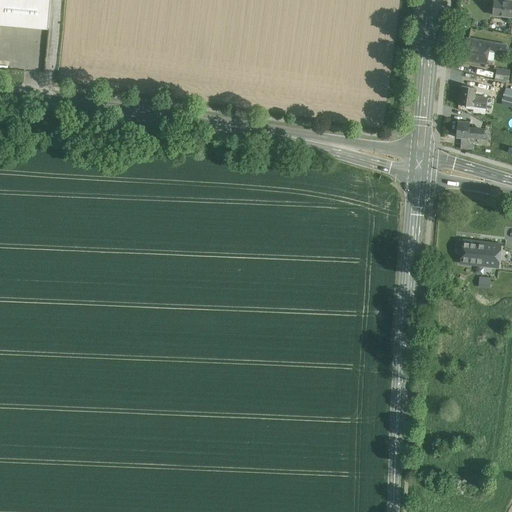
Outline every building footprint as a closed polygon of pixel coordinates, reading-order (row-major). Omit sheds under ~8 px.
[(50,0),(0,0),(0,25),(48,30),(50,0)] [(511,0),(495,0),(493,14),(511,17),(511,0)] [(467,37),(464,58),(488,62),(491,49),(507,51),(508,43),(467,37)] [(510,81),(511,69),(498,67),(496,79),(510,81)] [(460,85),(459,104),(491,106),(492,96),(476,95),(477,86),(460,85)] [(511,94),(504,92),(502,99),(511,102),(511,94)] [(458,119),(457,137),(462,137),(462,147),(474,147),(475,138),(484,139),(485,127),(471,126),(471,120),(458,119)] [(486,243),(464,240),(462,263),(479,264),(481,250),(485,250),(486,243)] [(500,244),(486,243),(485,250),(481,250),(479,264),(498,266),(500,244)] [(491,279),(480,277),(479,285),(490,286),(491,279)]
